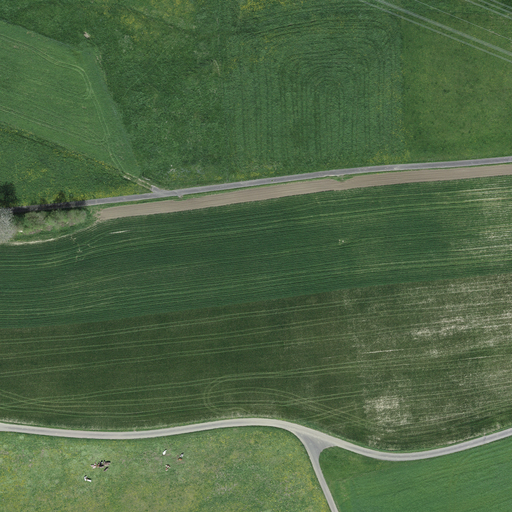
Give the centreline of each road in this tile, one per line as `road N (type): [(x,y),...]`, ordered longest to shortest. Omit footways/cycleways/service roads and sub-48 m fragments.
road 1 (unclassified): [(511,429),(422,456),(387,457),(269,422),(122,435),(0,426)]
road 2 (track): [(511,158),(0,213)]
